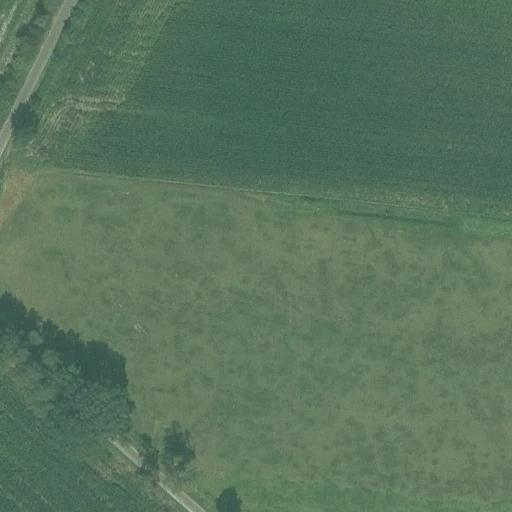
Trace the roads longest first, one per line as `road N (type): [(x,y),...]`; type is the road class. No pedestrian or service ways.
road 1 (residential): [(0,339),(203,511)]
road 2 (residential): [(0,154),(74,0)]
